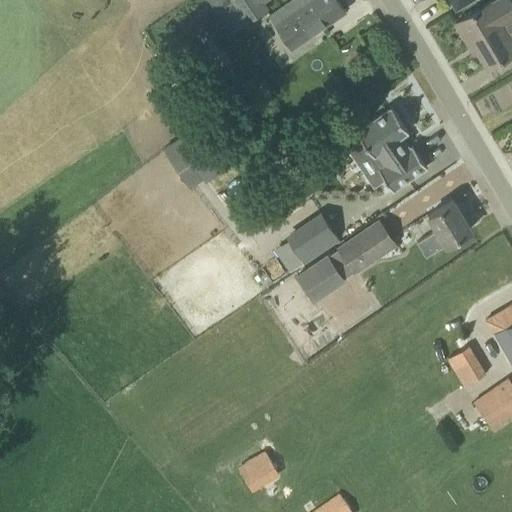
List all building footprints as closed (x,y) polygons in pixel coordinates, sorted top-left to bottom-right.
[(246,22),(267,7),(261,0),(235,0),(232,2),(246,22)] [(344,9),(338,0),(293,0),(288,4),(294,12),(279,24),(293,44),(344,9)] [(511,17),(511,3),(510,0),(495,0),(490,3),(490,2),(456,22),(469,44),(473,42),(488,67),(511,53),(511,40),(502,23),(511,17)] [(381,166),(396,188),(427,166),(413,145),(409,147),(401,135),(409,130),(393,105),(358,129),(360,131),(346,141),(359,160),(373,151),(383,165),(381,166)] [(203,121),(177,138),(206,181),(232,164),(203,121)] [(448,245),(471,229),(453,199),(430,214),(439,228),(418,241),(427,255),(446,242),(448,245)] [(291,238),(305,260),(339,237),(324,215),(291,238)] [(355,270),(394,245),(379,222),(340,247),(355,270)] [(346,278),(330,254),(300,274),(317,298),(346,278)] [(511,303),(498,312),(505,324),(493,332),(511,364),(511,303)] [(464,343),(443,357),(461,385),(482,371),(464,343)] [(493,428),(511,414),(511,381),(508,376),(473,401),(493,428)] [(252,490),(279,474),(265,450),(238,466),(252,490)] [(352,511),(339,493),(311,511),(352,511)]
